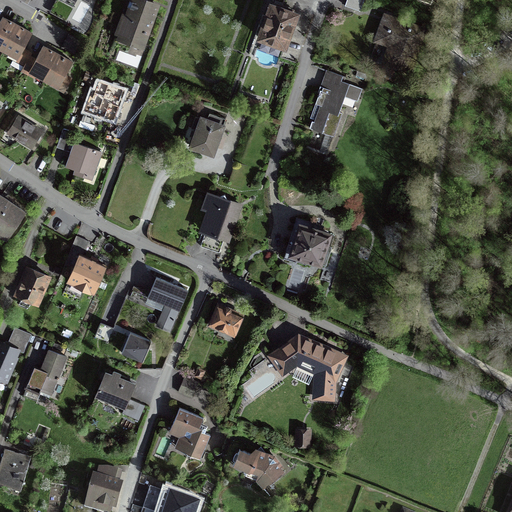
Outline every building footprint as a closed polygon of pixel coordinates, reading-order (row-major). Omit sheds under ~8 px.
[(145,31),(150,29),(153,20),(152,20),(157,5),(149,2),(147,4),(143,2),(143,0),(142,0),(131,0),(128,11),(129,11),(127,16),(123,15),(117,33),(120,34),(119,37),(120,39),(129,43),(131,42),(131,41),(144,46),(147,37),(145,32),(146,32),(146,31),(145,31)] [(347,0),(345,6),(360,11),(363,0),(347,0)] [(260,38),(284,47),(285,47),(296,15),(271,6),(260,38)] [(0,49),(3,51),(17,24),(10,21),(3,18),(3,17),(3,16),(0,21),(0,49)] [(385,16),(376,40),(377,40),(398,48),(392,64),(409,71),(424,30),(385,16)] [(10,54),(9,57),(24,65),(31,52),(23,48),(32,32),(31,32),(31,33),(24,29),(24,28),(17,24),(3,51),(10,54)] [(82,41),(69,34),(65,40),(61,47),(68,51),(74,54),(78,48),(82,41)] [(36,76),(44,80),(58,53),(51,49),(50,50),(43,47),(44,46),(43,45),(38,56),(36,59),(30,55),(32,52),(31,52),(24,65),(23,68),(23,69),(30,72),(32,68),(38,71),(36,76)] [(65,57),(58,53),(44,80),(51,84),(53,80),(60,83),(62,81),(68,84),(71,79),(65,75),(72,61),(71,62),(64,58),(65,57)] [(310,127),(332,135),(333,134),(340,113),(341,112),(337,111),(342,95),(355,100),(355,99),(359,88),(359,87),(341,80),(343,77),(343,75),(330,71),(329,72),(324,87),(320,86),(318,92),(319,93),(310,118),(315,120),(315,122),(312,121),(310,127)] [(123,89),(99,80),(90,103),(100,107),(97,114),(114,120),(119,106),(115,105),(117,100),(119,101),(123,89)] [(248,97),(244,107),(257,111),(260,101),(248,97)] [(225,118),(209,113),(207,120),(195,116),(191,127),(197,130),(191,146),(213,154),(225,118)] [(42,131),(18,116),(8,132),(32,147),(42,131)] [(93,175),(101,152),(75,142),(66,166),(76,169),(74,173),(75,174),(84,177),(86,173),(93,175)] [(203,208),(208,209),(201,230),(206,231),(201,246),(219,252),(224,238),(234,211),(237,213),(240,204),(227,200),(225,195),(220,197),(208,193),(203,208)] [(0,231),(7,237),(24,212),(6,200),(0,195),(0,231)] [(314,261),(315,261),(326,265),(332,246),(326,245),(329,234),(320,231),(322,225),(297,217),(284,257),(306,264),(307,259),(308,260),(310,260),(311,261),(313,261),(314,261)] [(83,255),(81,254),(74,268),(69,281),(93,291),(105,265),(83,255)] [(28,266),(16,293),(37,302),(49,276),(28,266)] [(186,289),(156,276),(149,292),(134,286),(128,299),(162,313),(157,325),(169,330),(176,315),(175,314),(186,289)] [(210,319),(211,322),(211,324),(233,333),(241,314),(231,310),(232,308),(224,305),(224,307),(219,305),(215,314),(212,315),(210,319)] [(113,328),(99,322),(94,336),(107,341),(112,330),(113,328)] [(130,331),(128,337),(122,352),(142,361),(151,340),(130,331)] [(298,362),(316,370),(315,397),(333,398),(334,380),(345,356),(299,334),(270,355),(283,372),(298,362)] [(0,377),(5,380),(11,365),(12,366),(15,359),(14,359),(18,349),(0,341),(0,377)] [(65,356),(49,349),(41,370),(40,370),(36,379),(30,377),(26,387),(40,393),(41,389),(51,393),(57,378),(58,378),(59,376),(58,376),(65,356)] [(114,375),(106,372),(99,387),(128,399),(122,413),(139,420),(145,405),(129,398),(135,384),(120,378),(122,374),(115,372),(114,375)] [(185,376),(178,391),(192,397),(198,382),(185,376)] [(194,453),(195,456),(200,458),(210,434),(205,432),(208,425),(201,422),(203,417),(179,407),(171,425),(184,430),(187,438),(182,450),(186,452),(189,451),(194,453)] [(309,432),(298,431),(297,443),(308,443),(309,432)] [(267,455),(263,449),(260,452),(256,450),(252,454),(244,451),(244,450),(237,466),(247,470),(245,475),(257,479),(263,488),(282,473),(278,468),(280,466),(273,457),(267,455)] [(4,451),(0,465),(0,477),(14,482),(12,488),(22,491),(31,459),(4,451)] [(109,504),(113,505),(119,483),(96,477),(89,506),(107,511),(109,504)] [(158,511),(187,511),(191,503),(165,494),(158,511)]
